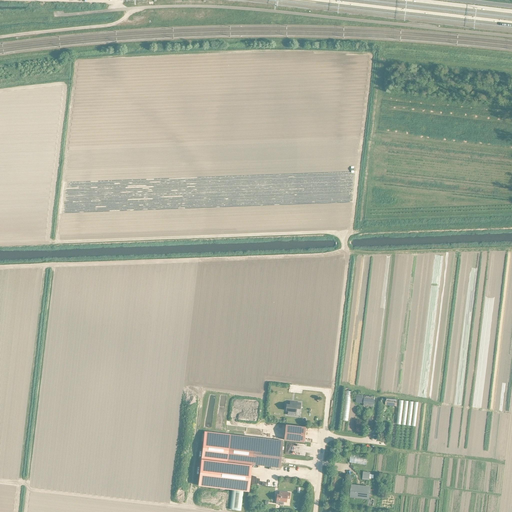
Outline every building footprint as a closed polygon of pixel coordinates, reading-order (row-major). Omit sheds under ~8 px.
[(300,411),(301,405),(295,404),(294,407),(287,406),(286,412),(288,413),(287,417),(295,418),(295,414),(296,414),(296,410),(300,411)] [(304,444),(306,429),(286,427),(284,442),(304,444)] [(223,463),(280,470),(283,443),(205,433),(198,487),(220,490),(223,463)] [(366,461),(349,459),(349,465),(365,467),(366,461)] [(230,511),(236,511),(240,511),(244,488),(233,486),(230,511)] [(351,498),(368,500),(369,490),(352,488),(351,498)] [(276,502),(286,504),(287,500),(290,500),(290,495),(284,494),(284,497),(277,496),(276,502)]
